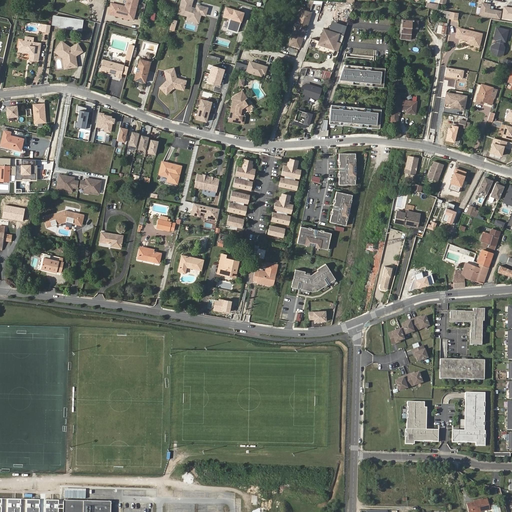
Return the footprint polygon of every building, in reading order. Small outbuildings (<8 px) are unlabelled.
[(129,0),(128,0),(126,0),(125,8),(111,5),(109,16),(124,19),(125,16),(128,17),(127,19),(134,21),(139,0),(129,0)] [(191,1),(188,0),(181,0),(178,12),(187,15),(187,18),(198,22),(200,14),(204,15),(206,9),(196,6),(195,10),(189,9),(191,1)] [(482,2),(480,14),(500,16),(501,9),(489,7),(490,4),(482,2)] [(511,7),(504,7),(503,16),(511,17),(511,7)] [(298,45),(304,29),(303,29),(305,22),(306,22),(310,11),(306,9),(305,12),(300,10),(289,40),(295,42),(294,44),(298,45)] [(415,29),(416,22),(401,20),(399,39),(409,40),(410,28),(415,29)] [(50,32),(51,25),(44,23),(43,31),(50,32)] [(482,33),(458,27),(455,37),(471,41),(470,45),(479,47),(482,33)] [(503,53),(504,47),(502,43),(503,40),(505,41),(508,30),(497,27),(494,38),(499,39),(499,41),(492,45),(491,49),(494,54),(500,55),(503,53)] [(338,33),(323,28),(317,44),(338,50),(341,42),(338,40),(336,40),(338,33)] [(25,36),(24,40),(23,49),(27,50),(26,52),(30,52),(29,58),(31,58),(31,60),(38,61),(41,43),(33,42),(34,37),(25,36)] [(79,45),(71,50),(63,44),(58,50),(68,57),(70,67),(78,66),(76,55),(83,51),(79,45)] [(130,59),(131,56),(133,50),(127,48),(125,58),(130,59)] [(68,57),(58,50),(56,53),(63,58),(66,68),(70,67),(68,57)] [(99,69),(114,74),(114,76),(119,77),(121,69),(122,65),(102,59),(99,69)] [(146,79),(151,62),(141,59),(138,66),(140,67),(138,77),(146,79)] [(510,67),(511,61),(505,59),(503,65),(510,67)] [(250,60),(248,65),(246,71),(265,77),(268,66),(250,60)] [(248,65),(237,62),(235,68),(246,71),(248,65)] [(336,82),(382,86),(384,68),(343,64),(336,82)] [(140,67),(138,66),(134,79),(145,82),(146,79),(138,77),(140,67)] [(226,70),(213,66),(208,82),(221,86),(226,70)] [(169,79),(161,86),(167,93),(173,87),(176,87),(184,89),(187,81),(178,78),(175,67),(166,70),(169,79)] [(305,75),(307,68),(301,68),(299,75),(304,77),(305,75)] [(330,79),(331,71),(323,70),(322,78),(330,79)] [(301,94),(316,99),(319,90),(305,85),(301,94)] [(477,102),(483,104),(483,102),(488,104),(490,97),(487,96),(489,87),(481,85),(477,102)] [(242,91),(230,96),(231,100),(225,119),(239,123),(243,111),(249,108),(247,104),(243,105),(241,100),(245,98),(242,91)] [(467,96),(446,92),(444,103),(451,104),(450,108),(464,111),(467,96)] [(413,114),(414,102),(409,101),(398,99),(397,108),(405,109),(405,113),(413,114)] [(202,100),(196,119),(206,122),(212,103),(202,100)] [(44,103),(33,104),(34,123),(46,122),(44,103)] [(87,107),(77,104),(76,111),(80,112),(77,122),(75,121),(75,127),(80,128),(90,130),(92,124),(86,123),(88,112),(86,111),(87,107)] [(328,123),(378,128),(380,109),(330,104),(328,123)] [(311,126),(314,113),(305,112),(306,108),(300,106),(297,120),(300,121),(301,114),(306,116),(305,124),(311,126)] [(104,113),(98,112),(96,127),(104,128),(104,132),(111,133),(112,123),(114,123),(115,118),(112,117),(112,115),(104,114),(104,113)] [(490,124),(487,134),(493,135),(496,125),(490,124)] [(511,126),(504,124),(501,137),(511,139),(511,126)] [(451,129),(448,128),(445,140),(455,143),(458,127),(452,125),(451,129)] [(128,128),(121,127),(118,140),(125,141),(128,128)] [(10,132),(4,130),(0,146),(21,151),(23,139),(18,137),(17,140),(9,138),(10,135),(10,132)] [(139,133),(132,131),(129,144),(136,146),(139,133)] [(149,137),(141,135),(138,148),(146,150),(149,137)] [(158,141),(151,139),(148,152),(155,154),(158,141)] [(506,142),(493,139),(489,151),(502,155),(506,142)] [(355,153),(339,153),(339,161),(340,161),(340,164),(339,164),(339,167),(346,167),(346,170),(339,170),(339,173),(339,176),(338,184),(355,184),(355,180),(354,179),(354,175),(355,175),(355,162),(354,162),(354,158),(355,158),(355,153)] [(408,157),(404,174),(415,176),(418,159),(408,157)] [(36,160),(16,159),(16,180),(37,180),(36,160)] [(248,181),(249,178),(252,179),(254,170),(250,169),(252,161),(243,159),(242,167),(237,166),(235,175),(238,175),(238,178),(235,178),(233,186),(249,190),(251,182),(248,181)] [(295,190),(297,182),(294,181),(295,178),(298,179),(300,170),(296,169),(298,161),(289,159),(287,167),(283,166),(281,175),(284,176),(283,178),(280,178),(279,186),(295,190)] [(181,166),(162,162),(159,174),(169,176),(167,181),(177,184),(181,166)] [(433,162),(427,178),(437,181),(443,165),(433,162)] [(211,177),(208,177),(207,176),(205,178),(203,176),(197,174),(195,185),(203,187),(203,189),(215,192),(218,179),(214,178),(211,177)] [(67,176),(59,175),(57,187),(72,190),(72,187),(76,188),(78,181),(73,180),(74,177),(70,177),(70,178),(67,177),(67,176)] [(486,193),(492,181),(484,177),(478,190),(486,193)] [(86,181),(81,181),(80,187),(85,188),(84,191),(99,193),(101,181),(92,179),(92,180),(90,180),(90,179),(86,178),(86,181)] [(498,199),(504,186),(495,182),(489,196),(498,199)] [(511,184),(510,184),(502,202),(511,206),(511,184)] [(244,214),(246,206),(243,205),(243,203),(246,204),(248,195),(232,191),(230,199),(233,200),(232,203),(229,202),(227,210),(244,214)] [(350,200),(351,195),(335,191),(334,199),(335,200),(334,202),(333,202),(332,205),(340,207),(339,210),(332,208),(331,211),(332,212),(332,214),(331,214),(329,222),(345,225),(346,221),(345,220),(346,216),(347,217),(350,204),(349,203),(349,199),(350,200)] [(287,225),(289,216),(286,216),(287,213),(290,213),(292,205),(287,204),(289,196),(281,194),(279,202),(275,201),(273,209),(276,210),(275,213),(272,212),(270,221),(287,225)] [(220,209),(194,203),(191,215),(200,217),(201,212),(205,213),(204,218),(217,220),(220,209)] [(25,209),(5,205),(2,218),(23,222),(25,209)] [(470,205),(466,214),(476,218),(480,210),(470,205)] [(62,210),(47,215),(51,225),(62,222),(61,220),(63,219),(75,222),(77,213),(62,210)] [(397,213),(395,225),(404,226),(405,228),(410,228),(411,227),(411,225),(419,227),(421,215),(413,213),(413,216),(405,215),(401,214),(400,213),(398,213),(397,213)] [(241,228),(243,219),(228,216),(226,224),(241,228)] [(173,223),(158,220),(157,227),(169,230),(170,229),(172,229),(173,223)] [(282,237),(284,229),(269,226),(267,234),(282,237)] [(320,248),(328,249),(332,233),(323,231),(323,232),(321,231),(318,230),(316,237),(313,236),(315,229),(312,228),(311,229),(309,229),(309,228),(301,226),(297,242),(305,244),(305,243),(320,246),(320,248)] [(495,249),(500,232),(491,229),(490,234),(483,232),(482,234),(481,234),(478,240),(483,242),(482,244),(487,246),(488,244),(490,245),(489,247),(495,249)] [(110,246),(120,248),(123,236),(101,232),(100,242),(110,244),(110,246)] [(395,240),(403,242),(405,235),(397,233),(395,240)] [(265,250),(258,248),(256,257),(263,258),(265,250)] [(140,249),(137,258),(158,262),(160,253),(140,249)] [(488,268),(493,254),(481,250),(476,263),(488,268)] [(201,271),(204,259),(181,254),(177,271),(185,273),(186,267),(201,271)] [(224,265),(222,274),(230,276),(231,271),(235,272),(237,261),(226,258),(226,255),(221,254),(219,264),(224,265)] [(63,261),(43,257),(40,269),(55,272),(55,271),(60,272),(63,261)] [(257,282),(272,285),(277,265),(267,263),(266,268),(270,269),(269,272),(266,271),(259,270),(259,272),(256,271),(254,280),(257,280),(257,282)] [(318,270),(311,274),(305,273),(305,271),(295,269),(291,286),(297,288),(299,281),(302,281),(300,288),(313,291),(317,290),(328,284),(323,277),(326,276),(330,282),(333,280),(334,276),(326,263),(317,269),(318,270)] [(453,282),(454,288),(465,287),(465,278),(474,281),(483,283),(488,268),(476,263),(475,266),(466,263),(462,271),(456,270),(453,279),(453,282)] [(511,270),(500,266),(498,273),(511,276),(511,270)] [(389,286),(394,268),(386,267),(382,285),(383,286),(388,287),(389,286)] [(485,321),(486,309),(475,309),(475,312),(466,312),(466,311),(451,311),(451,322),(472,322),(472,332),(471,344),(483,345),(483,321),(485,321)] [(324,311),(308,312),(309,319),(314,319),(314,322),(326,321),(325,312),(324,312),(324,311)] [(417,330),(428,326),(425,316),(417,319),(417,318),(413,319),(417,330)] [(405,334),(417,330),(413,319),(409,320),(409,322),(402,324),(404,328),(405,334)] [(396,342),(403,339),(402,335),(400,329),(389,333),(392,344),(396,343),(396,342)] [(427,357),(423,346),(412,350),(413,354),(414,353),(417,361),(427,357)] [(484,380),(484,360),(467,360),(467,358),(460,358),(460,360),(440,359),(439,378),(484,380)] [(421,382),(418,373),(411,375),(410,374),(406,375),(410,386),(421,382)] [(399,390),(410,386),(406,375),(402,377),(403,378),(395,381),(399,390)] [(482,431),(484,394),(464,393),(463,420),(458,420),(458,427),(463,427),(463,431),(450,431),(450,443),(474,443),(474,446),(483,447),(484,431),(482,431)] [(425,429),(426,407),(423,407),(424,402),(406,402),(406,429),(405,429),(404,444),(413,444),(413,441),(430,441),(430,429),(425,429)] [(488,499),(467,503),(469,511),(472,511),(490,508),(488,499)] [(82,511),(83,501),(63,500),(62,511),(82,511)] [(9,501),(8,511),(20,511),(21,501),(9,501)] [(28,501),(27,511),(39,511),(40,502),(28,501)] [(109,511),(110,502),(83,501),(82,511),(109,511)] [(45,511),(57,511),(58,502),(46,502),(45,511)]
